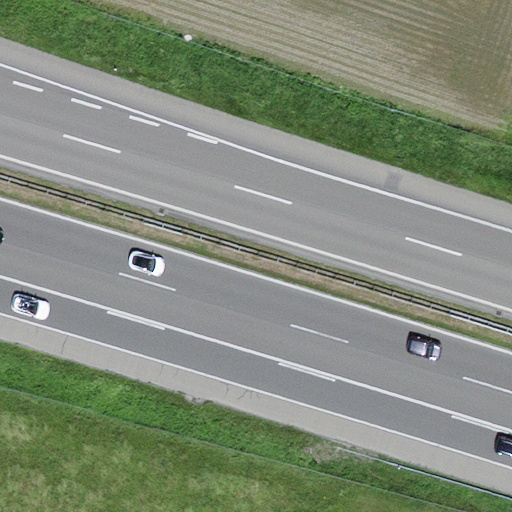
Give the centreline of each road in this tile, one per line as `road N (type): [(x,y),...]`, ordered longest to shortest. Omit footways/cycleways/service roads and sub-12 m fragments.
road 1 (motorway): [(511,269),(0,115)]
road 2 (motorway): [(0,241),(511,393)]
